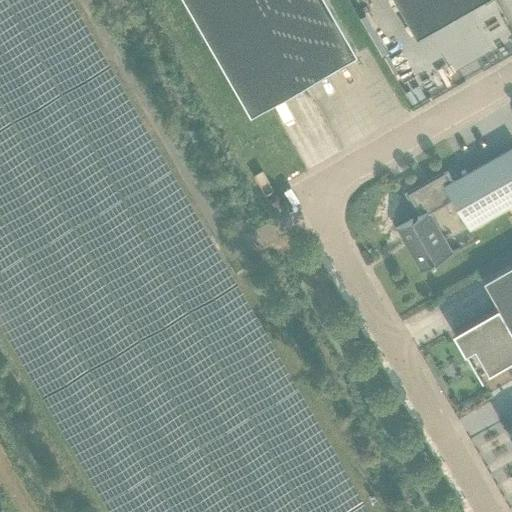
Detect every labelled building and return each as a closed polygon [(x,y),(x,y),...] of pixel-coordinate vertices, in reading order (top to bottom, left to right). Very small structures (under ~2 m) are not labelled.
[(184,0),(249,112),(355,51),(325,0),(184,0)] [(391,0),(412,37),(476,0),(391,0)] [(498,0),(485,0),(480,3),(495,26),(510,17),(498,0)] [(436,71),(408,87),(414,98),(443,82),(436,71)] [(395,227),(420,270),(461,247),(461,246),(452,251),(429,212),(454,198),(470,227),(511,203),(511,146),(453,179),(448,170),(409,192),(421,213),(395,227)] [(500,306),(455,332),(483,382),(484,381),(482,377),(511,359),(511,264),(485,280),(500,306)] [(501,391),(511,385),(511,375),(496,384),(501,391)]
